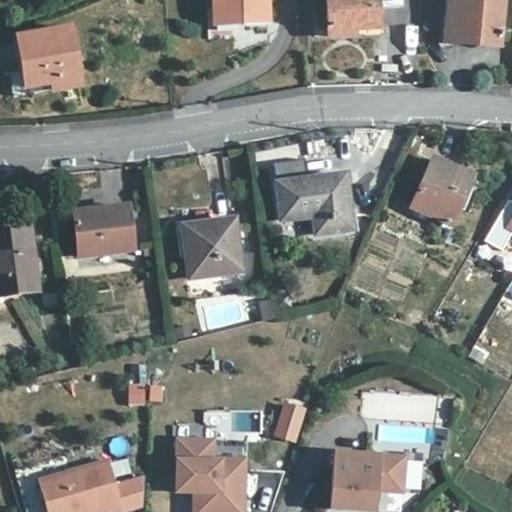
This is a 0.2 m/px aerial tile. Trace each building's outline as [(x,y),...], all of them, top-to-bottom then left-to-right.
[(268,23),(266,0),(214,0),(215,17),(248,16),(249,24),(268,23)] [(377,8),(376,0),(328,0),(330,37),(352,36),(352,31),(378,29),(377,8)] [(500,0),(448,0),(446,40),(497,43),(500,0)] [(249,24),(248,16),(215,17),(216,26),(249,24)] [(80,86),(69,30),(21,39),(26,70),(10,73),(13,97),(30,95),(28,86),(61,81),(63,89),(80,86)] [(472,176),(434,159),(412,208),(451,225),(472,176)] [(351,231),(344,175),(277,184),(282,220),(312,216),(315,236),(351,231)] [(133,249),(127,206),(74,214),(80,257),(133,249)] [(241,272),(234,220),(183,227),(189,280),(241,272)] [(0,297),(38,292),(30,229),(0,232),(0,297)] [(262,320),(274,319),(272,299),(259,301),(262,320)] [(147,404),(145,374),(128,375),(130,405),(147,404)] [(448,421),(448,396),(364,395),(364,420),(448,421)] [(212,441),(176,441),(175,493),(193,493),(218,493),(218,511),(243,511),(244,470),(216,469),(212,466),(212,460),(212,441)] [(404,457),(334,453),(330,509),(375,511),(376,491),(401,492),(402,483),(404,457)] [(421,459),(404,457),(402,483),(420,484),(421,459)] [(244,460),(212,460),(212,466),(216,469),(244,470),(244,460)] [(37,482),(45,511),(99,511),(104,511),(121,511),(142,506),(134,480),(114,486),(107,461),(37,482)] [(143,478),(134,480),(142,506),(143,478)] [(218,511),(218,493),(193,493),(193,511),(218,511)]
